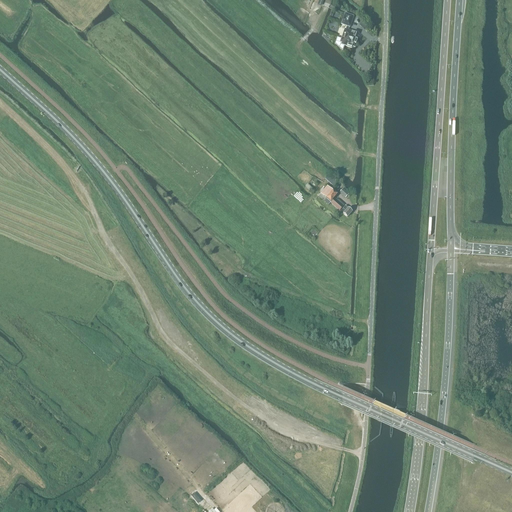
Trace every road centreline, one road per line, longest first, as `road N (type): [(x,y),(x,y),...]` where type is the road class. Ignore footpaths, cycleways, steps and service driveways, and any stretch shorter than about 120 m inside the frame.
road 1 (tertiary): [(511,473),(312,383),(223,328),(98,165),(0,69)]
road 2 (unclassified): [(349,511),(365,427),(386,0)]
road 3 (trunk): [(428,511),(447,359),(450,250)]
road 4 (trunk): [(430,252),(409,511)]
road 5 (trunk): [(446,0),(430,252)]
road 6 (trunk): [(450,250),(458,0)]
